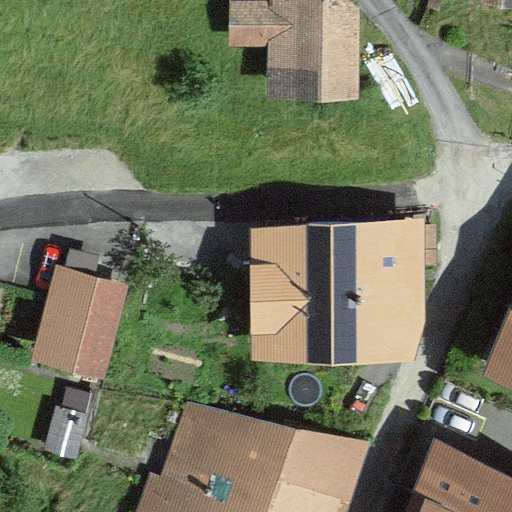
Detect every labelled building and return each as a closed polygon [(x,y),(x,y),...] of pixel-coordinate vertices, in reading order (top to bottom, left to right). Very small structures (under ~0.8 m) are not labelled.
[(342,2),(228,0),(227,37),(264,38),(263,87),(340,89),(342,2)] [(312,259),(313,341),(404,340),(403,217),(312,218),(312,259)] [(313,341),(312,259),(253,260),(254,341),(313,341)] [(119,284),(52,264),(27,347),(94,367),(119,284)] [(250,511),(285,421),(190,402),(150,511),(250,511)] [(85,414),(55,407),(47,443),(76,450),(85,414)] [(285,421),(250,511),(326,511),(332,497),(313,490),(335,432),(285,421)] [(511,511),(511,479),(444,450),(416,511),(511,511)]
